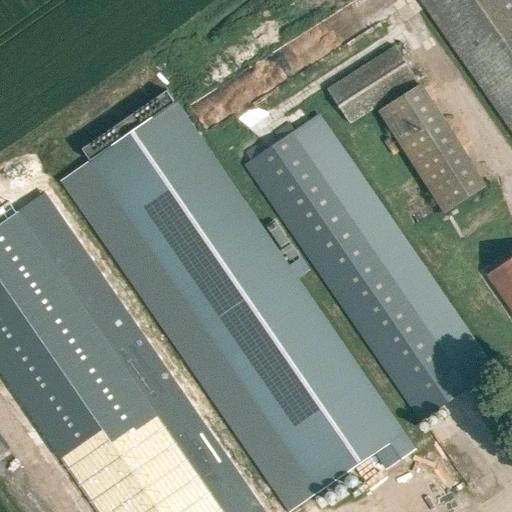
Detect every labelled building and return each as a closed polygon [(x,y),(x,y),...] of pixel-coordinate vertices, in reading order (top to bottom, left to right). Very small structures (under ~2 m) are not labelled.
[(511,0),(421,0),(511,129),(511,0)] [(351,123),(418,80),(395,45),(328,88),(351,123)] [(484,187),(418,85),(377,111),(443,214),(484,187)] [(167,92),(83,149),(319,492),(377,452),(388,469),(414,450),(167,92)] [(78,114),(87,132),(122,116),(113,98),(78,114)] [(317,114),(299,126),(246,163),(316,264),(422,418),(475,381),(492,369),(317,114)] [(265,511),(46,193),(17,213),(9,202),(0,208),(0,367),(99,511),(265,511)] [(511,257),(488,274),(511,308),(511,257)]
